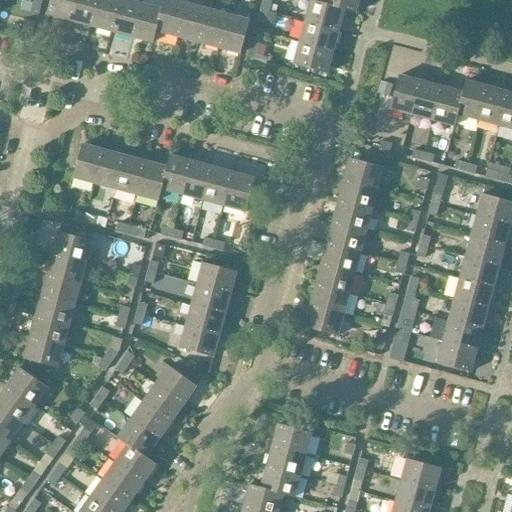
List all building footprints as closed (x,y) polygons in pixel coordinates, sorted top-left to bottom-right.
[(68,21),(73,0),(50,0),(47,15),(68,21)] [(89,26),(96,0),(73,0),(68,21),(89,26)] [(111,32),(119,0),(96,0),(89,26),(111,32)] [(132,38),(141,4),(124,0),(119,0),(111,32),(132,38)] [(176,37),(185,4),(170,0),(163,0),(161,10),(162,10),(156,32),(176,37)] [(269,12),(272,2),(264,0),(263,0),(261,10),(269,12)] [(338,31),(344,11),(321,5),(322,3),(310,0),(304,22),(338,31)] [(355,15),(359,0),(322,0),(322,3),(321,5),(344,11),(355,15)] [(38,17),(40,7),(32,4),(29,14),(38,17)] [(162,10),(161,10),(141,4),(132,38),(153,44),(156,32),(162,10)] [(197,43),(206,10),(185,4),(176,37),(197,43)] [(219,49),(228,15),(206,10),(197,43),(219,49)] [(276,14),(269,12),(261,10),(257,21),(272,25),(276,14)] [(240,54),(249,21),(228,15),(219,49),(240,54)] [(332,53),(338,31),(304,22),(299,44),(332,53)] [(257,56),(260,44),(252,42),(249,53),(257,56)] [(327,75),(332,53),(299,44),(293,66),(327,75)] [(411,115),(419,81),(398,76),(390,109),(411,115)] [(432,120),(440,87),(419,81),(411,115),(432,120)] [(477,120),(486,87),(465,81),(462,93),(456,114),(457,115),(477,120)] [(456,114),(462,93),(440,87),(432,120),(454,126),(457,115),(456,114)] [(499,126),(508,93),(486,87),(477,120),(499,126)] [(511,129),(511,94),(508,93),(499,126),(511,129)] [(379,142),(381,133),(372,131),(370,140),(379,142)] [(389,152),(391,145),(380,142),(378,149),(389,152)] [(94,184),(103,150),(81,144),(72,178),(94,184)] [(115,190),(124,156),(103,150),(94,184),(115,190)] [(413,151),(411,158),(421,161),(423,153),(413,151)] [(432,163),(433,156),(423,153),(421,161),(432,163)] [(181,195),(190,161),(169,155),(166,167),(167,168),(162,190),(181,195)] [(137,196),(146,162),(124,156),(115,190),(137,196)] [(377,189),(383,168),(349,159),(343,180),(377,189)] [(202,201),(212,167),(190,161),(181,195),(202,201)] [(167,168),(166,167),(146,162),(137,196),(158,202),(162,190),(167,168)] [(464,172),(466,164),(455,162),(453,170),(464,172)] [(476,167),(469,166),(466,164),(464,172),(474,175),(476,167)] [(507,184),(510,170),(488,165),(485,178),(507,184)] [(224,207),(233,173),(212,167),(202,201),(224,207)] [(245,213),(255,179),(233,173),(224,207),(245,213)] [(439,173),(435,192),(443,194),(447,175),(439,173)] [(426,191),(428,180),(421,178),(418,188),(426,191)] [(371,210),(377,189),(343,180),(338,201),(371,210)] [(438,205),(441,196),(433,194),(430,203),(438,205)] [(509,225),(511,213),(511,202),(482,195),(476,216),(509,225)] [(365,231),(371,210),(338,201),(332,222),(365,231)] [(435,217),(438,205),(430,203),(427,214),(435,217)] [(417,222),(420,212),(412,210),(410,220),(417,222)] [(83,223),(85,214),(75,212),(73,220),(83,223)] [(95,226),(97,217),(85,214),(83,223),(95,226)] [(503,246),(509,225),(476,216),(470,237),(503,246)] [(414,233),(417,222),(410,220),(407,231),(414,233)] [(360,252),(365,231),(332,222),(326,243),(360,252)] [(126,234),(129,226),(117,223),(115,231),(126,234)] [(136,237),(138,229),(129,226),(126,234),(136,237)] [(170,238),(172,229),(162,227),(159,235),(170,238)] [(181,241),(183,232),(172,229),(170,238),(181,241)] [(86,262),(92,241),(58,232),(52,253),(86,262)] [(427,248),(430,237),(422,235),(419,245),(427,248)] [(498,267),(503,246),(470,237),(465,258),(498,267)] [(212,249),(215,241),(204,238),(202,246),(212,249)] [(223,252),(225,244),(215,241),(212,249),(223,252)] [(161,258),(165,245),(156,243),(153,256),(161,258)] [(354,273),(360,252),(326,243),(320,264),(354,273)] [(424,259),(427,248),(419,245),(416,256),(424,259)] [(406,265),(408,254),(401,252),(398,263),(406,265)] [(80,283),(86,262),(52,253),(46,274),(80,283)] [(492,288),(498,267),(465,258),(459,279),(492,288)] [(155,273),(158,263),(150,260),(147,270),(155,273)] [(230,293),(236,272),(202,263),(196,284),(230,293)] [(403,275),(406,265),(398,263),(395,273),(403,275)] [(348,294),(354,273),(320,264),(315,285),(348,294)] [(138,276),(140,267),(132,265),(130,274),(138,276)] [(152,284),(155,273),(147,270),(144,282),(152,284)] [(74,305),(80,283),(46,274),(40,295),(74,305)] [(134,288),(138,276),(130,274),(126,286),(134,288)] [(415,290),(418,280),(410,277),(407,288),(415,290)] [(486,309),(492,288),(459,279),(453,300),(486,309)] [(224,315),(230,293),(196,284),(190,305),(224,315)] [(343,316),(348,294),(315,285),(309,307),(343,316)] [(405,298),(402,309),(415,312),(418,301),(413,300),(413,299),(415,290),(407,288),(405,298)] [(394,307),(397,296),(389,294),(386,305),(394,307)] [(69,326),(74,305),(40,295),(34,317),(69,326)] [(481,330),(486,309),(453,300),(448,321),(481,330)] [(144,316),(147,305),(139,302),(136,313),(144,316)] [(218,336),(224,315),(190,305),(184,327),(218,336)] [(392,317),(394,307),(386,305),(384,315),(392,317)] [(126,319),(129,308),(121,306),(118,316),(126,319)] [(337,337),(343,316),(309,307),(303,328),(337,337)] [(399,319),(396,330),(404,332),(409,333),(415,312),(402,309),(399,319)] [(141,326),(144,316),(136,313),(133,324),(141,326)] [(123,329),(126,319),(118,316),(115,327),(123,329)] [(63,347),(69,326),(34,317),(29,338),(63,347)] [(475,351),(481,330),(448,321),(442,342),(475,351)] [(213,357),(218,336),(184,327),(179,348),(213,357)] [(393,340),(388,359),(402,363),(409,333),(404,332),(396,330),(393,340)] [(383,349),(386,338),(378,336),(375,347),(383,349)] [(57,369),(63,347),(29,338),(23,359),(57,369)] [(469,372),(475,351),(442,342),(436,363),(469,372)] [(110,362),(116,353),(109,348),(103,357),(110,362)] [(128,364),(134,357),(127,352),(121,359),(128,364)] [(104,371),(110,362),(103,357),(97,366),(104,371)] [(121,375),(128,364),(121,359),(114,370),(121,375)] [(196,386),(167,365),(155,383),(184,404),(196,386)] [(47,387),(19,367),(6,385),(35,406),(47,387)] [(184,404),(155,383),(142,402),(171,422),(184,404)] [(35,406),(6,385),(0,393),(0,408),(22,424),(35,406)] [(103,401),(109,392),(102,387),(95,396),(103,401)] [(96,410),(103,401),(95,396),(89,405),(96,410)] [(171,422),(142,402),(129,420),(158,440),(171,422)] [(22,424),(0,408),(0,435),(9,442),(22,424)] [(77,423),(84,413),(77,408),(70,418),(77,423)] [(158,440),(129,420),(116,438),(126,445),(127,443),(146,457),(158,440)] [(305,455),(311,433),(278,425),(272,446),(305,455)] [(85,441),(91,433),(83,428),(78,436),(85,441)] [(0,454),(9,442),(0,435),(0,454)] [(58,449),(65,440),(58,436),(51,444),(58,449)] [(78,451),(85,441),(78,436),(71,446),(78,451)] [(156,464),(146,457),(127,443),(126,445),(114,461),(143,482),(156,464)] [(352,456),(355,445),(346,443),(343,454),(352,456)] [(52,459),(58,449),(51,444),(45,454),(52,459)] [(299,477),(305,455),(272,446),(266,468),(299,477)] [(365,470),(368,461),(360,459),(357,468),(365,470)] [(434,490),(440,468),(406,459),(400,480),(434,490)] [(143,482),(114,461),(101,479),(130,500),(143,482)] [(59,477),(66,467),(59,463),(52,472),(59,477)] [(293,498),(299,477),(266,468),(261,487),(260,489),(282,495),(293,498)] [(362,482),(365,470),(357,468),(354,480),(362,482)] [(33,486),(40,476),(33,471),(26,481),(33,486)] [(53,486),(59,477),(52,472),(46,481),(53,486)] [(343,489),(346,477),(338,475),(334,486),(343,489)] [(121,511),(130,500),(101,479),(89,498),(109,511),(121,511)] [(428,511),(434,490),(400,480),(394,502),(428,511)] [(27,494),(33,486),(26,481),(20,489),(27,494)] [(267,511),(277,511),(282,495),(260,489),(261,487),(249,484),(243,505),(267,511)] [(340,499),(343,489),(334,486),(331,496),(340,499)] [(32,511),(34,511),(41,503),(34,498),(27,508),(32,511)] [(109,511),(89,498),(78,511),(109,511)] [(347,511),(353,511),(356,502),(348,500),(345,511),(347,511)] [(427,511),(428,511),(394,502),(391,511),(427,511)]
